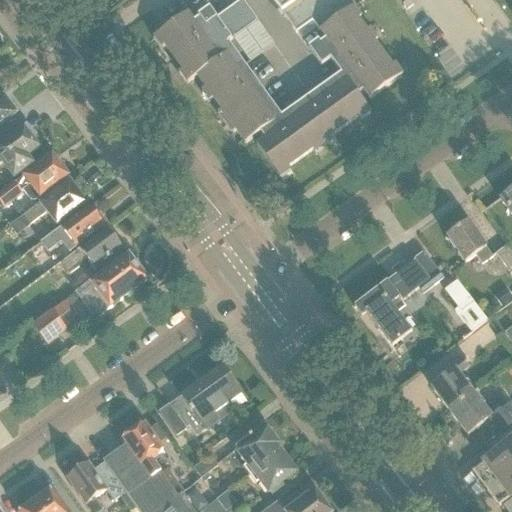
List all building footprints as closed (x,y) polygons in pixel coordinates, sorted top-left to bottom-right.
[(187,15),(154,39),(162,49),(165,47),(182,72),(179,74),(187,85),(197,77),(205,89),(202,92),(210,102),(213,100),(221,112),(218,114),(233,134),(236,132),(245,145),(260,134),(264,140),(256,146),(280,179),(290,171),(288,168),(313,150),(315,153),(335,139),(333,136),(358,118),(360,121),(370,114),(357,96),(363,92),(369,100),(402,77),(395,66),(392,68),(374,43),(377,41),(369,30),(367,32),(358,20),(361,18),(354,9),(353,8),(320,31),(326,40),(320,44),(318,41),(308,49),(321,67),(331,60),(341,75),(281,118),(228,43),(233,39),(258,21),(242,0),(241,0),(216,18),(209,9),(198,17),(199,19),(193,23),(187,15)] [(272,0),(297,33),(313,22),(320,31),(353,8),(354,9),(356,8),(350,0),(272,0)] [(258,21),(233,39),(250,63),(275,45),(258,21)] [(9,104),(4,98),(0,101),(0,127),(17,115),(15,113),(16,111),(12,105),(9,104)] [(0,166),(3,164),(15,179),(32,165),(27,159),(40,149),(36,144),(36,142),(36,140),(37,136),(32,131),(28,131),(27,130),(0,150),(0,166)] [(34,169),(0,194),(0,202),(4,207),(21,194),(20,193),(23,191),(30,201),(35,201),(39,197),(40,198),(67,177),(66,175),(66,171),(62,166),(59,166),(52,157),(36,169),(34,169)] [(73,192),(68,185),(50,199),(48,198),(24,217),(31,226),(48,213),(57,226),(85,205),(84,203),(86,201),(78,191),(76,192),(75,191),(73,192)] [(511,191),(500,200),(511,217),(511,191)] [(94,217),(88,209),(72,221),(70,221),(42,242),(48,251),(67,237),(75,248),(103,228),(101,226),(102,223),(98,218),(94,217)] [(486,248),(468,223),(447,238),(464,263),(475,256),(482,265),(492,258),(486,248)] [(96,271),(122,249),(108,231),(91,244),(90,242),(61,265),(69,276),(82,266),(80,264),(86,259),(96,271)] [(495,255),(510,275),(511,272),(511,255),(506,247),(495,255)] [(387,283),(359,304),(392,349),(411,335),(395,313),(406,306),(402,301),(419,290),(422,294),(443,280),(424,254),(404,269),(400,264),(390,271),(395,277),(387,283)] [(93,285),(91,282),(76,293),(96,319),(110,308),(111,309),(147,282),(129,258),(93,285)] [(456,282),(445,291),(459,308),(455,311),(472,333),(486,322),(456,282)] [(511,298),(506,290),(494,298),(501,307),(511,299),(511,298)] [(52,312),(34,326),(48,345),(67,331),(52,312)] [(431,389),(449,413),(474,394),(459,375),(469,367),(462,358),(444,373),(447,377),(431,389)] [(237,387),(223,368),(159,414),(177,439),(188,431),(185,429),(189,426),(198,439),(235,412),(224,396),(237,387)] [(488,413),(474,394),(449,413),(467,437),(483,425),(495,440),(511,427),(511,404),(511,403),(501,410),(498,406),(488,413)] [(163,452),(144,425),(122,440),(126,446),(127,446),(151,479),(154,477),(151,472),(155,470),(158,468),(178,496),(178,495),(152,459),(163,452)] [(247,465),(244,467),(251,475),(282,452),(280,451),(278,450),(275,446),(277,445),(275,442),(277,440),(268,428),(266,429),(265,427),(248,440),(247,438),(236,446),(238,448),(236,450),(247,465)] [(511,427),(495,440),(485,447),(493,457),(472,472),(498,507),(511,497),(511,427)] [(178,496),(178,495),(178,496),(158,468),(155,470),(151,472),(154,477),(151,479),(127,446),(126,446),(103,462),(104,464),(126,495),(138,511),(194,511),(182,494),(178,496)] [(283,454),(282,452),(251,475),(257,484),(260,482),(269,493),(271,492),(272,494),(283,486),(281,484),(296,473),(284,457),(283,454)] [(219,467),(211,456),(193,469),(201,480),(219,467)] [(114,504),(126,495),(104,464),(93,472),(88,464),(67,479),(80,497),(78,498),(88,511),(102,511),(95,501),(107,493),(114,504)] [(45,493),(34,501),(41,511),(68,511),(53,490),(46,495),(45,493)] [(227,511),(237,505),(228,492),(217,500),(218,502),(205,511),(227,511)] [(314,493),(288,511),(285,511),(279,503),(267,511),(328,511),(329,511),(329,509),(323,502),(320,501),(314,493)] [(41,511),(34,501),(22,509),(24,510),(21,511),(41,511)]
